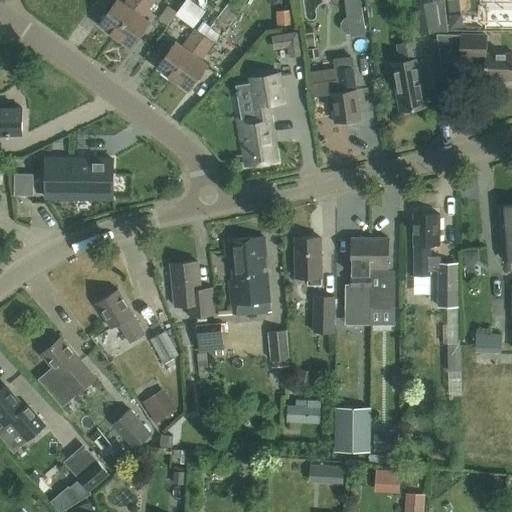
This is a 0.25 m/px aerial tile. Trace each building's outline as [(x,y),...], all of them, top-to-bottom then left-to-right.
[(116,36),(141,0),(127,0),(125,3),(121,0),(117,0),(99,24),(116,36)] [(141,0),(116,36),(132,48),(151,22),(144,17),(155,0),(141,0)] [(192,28),(205,10),(192,0),(185,0),(175,14),(192,28)] [(511,8),(511,0),(500,0),(500,8),(511,8)] [(433,1),(414,5),(420,35),(439,31),(433,1)] [(350,36),(365,33),(360,4),(345,6),(350,36)] [(277,11),(278,27),(291,26),(290,10),(277,11)] [(196,28),(205,35),(211,27),(201,20),(196,28)] [(205,35),(214,42),(220,34),(213,29),(211,27),(205,35)] [(158,67),(174,79),(205,35),(196,28),(183,46),(176,41),(158,67)] [(298,33),(272,37),(274,51),(288,49),(289,60),(302,58),(298,33)] [(511,52),(487,52),(487,33),(460,33),(459,57),(463,57),(463,70),(485,71),(485,78),(511,79),(511,52)] [(214,42),(205,35),(174,79),(190,91),(209,65),(202,60),(214,42)] [(427,106),(422,76),(415,41),(398,44),(404,80),(395,81),(400,111),(427,106)] [(352,67),(338,69),(341,91),(331,93),(335,123),(362,119),(357,88),(356,89),(352,67)] [(279,160),(270,113),(269,105),(284,102),(279,73),(250,78),(257,115),(238,119),(247,166),(279,160)] [(0,133),(8,133),(8,135),(10,135),(10,133),(21,133),(21,134),(22,134),(22,107),(21,107),(0,107),(0,133)] [(47,195),(112,196),(113,160),(48,159),(47,195)] [(511,205),(501,206),(505,260),(511,259),(511,205)] [(415,244),(415,275),(431,275),(431,271),(440,271),(440,290),(440,307),(459,307),(459,289),(458,264),(441,264),(441,256),(431,256),(431,245),(441,245),(440,214),(415,214),(415,244)] [(265,237),(230,240),(230,241),(225,241),(226,257),(231,256),(234,281),(230,281),(232,304),(243,303),(244,315),(260,314),(259,302),(270,301),(268,272),(266,272),(264,256),(267,255),(265,237)] [(371,238),(371,309),(395,308),(395,270),(389,270),(390,237),(371,238)] [(322,284),(321,238),(295,238),(297,277),(308,277),(308,285),(322,284)] [(345,283),(345,324),(370,324),(371,309),(371,238),(353,238),(352,283),(345,283)] [(198,314),(208,313),(217,312),(214,286),(202,287),(199,259),(172,262),(176,304),(188,303),(189,315),(198,314)] [(144,334),(132,314),(134,313),(119,288),(96,302),(111,328),(119,323),(130,343),(144,334)] [(312,332),(334,332),(335,296),(313,296),(312,332)] [(208,313),(198,314),(201,350),(224,348),(222,323),(209,324),(208,313)] [(163,363),(179,354),(165,330),(149,338),(163,363)] [(287,330),(268,332),(271,360),(272,368),(289,366),(288,359),(290,358),(287,330)] [(61,338),(41,354),(75,394),(94,378),(79,361),(80,360),(61,338)] [(481,342),(481,358),(503,358),(503,342),(481,342)] [(346,345),(348,363),(364,361),(362,343),(346,345)] [(460,343),(448,343),(448,370),(461,370),(460,343)] [(298,382),(311,385),(314,372),(301,369),(298,382)] [(0,419),(4,425),(11,420),(27,440),(45,425),(27,405),(24,407),(5,385),(0,389),(0,419)] [(146,398),(158,419),(180,407),(168,386),(146,398)] [(288,421),(319,422),(320,401),(309,401),(309,406),(288,405),(288,421)] [(335,406),(335,451),(370,452),(371,407),(335,406)] [(137,447),(154,434),(136,408),(118,420),(137,447)] [(374,429),(373,451),(398,452),(399,430),(374,429)] [(78,478),(88,490),(107,475),(97,463),(78,478)] [(343,484),(344,466),(326,465),(325,483),(343,484)] [(406,478),(406,487),(421,486),(421,477),(406,478)] [(96,511),(94,511),(92,503),(74,509),(74,511),(96,511)]
